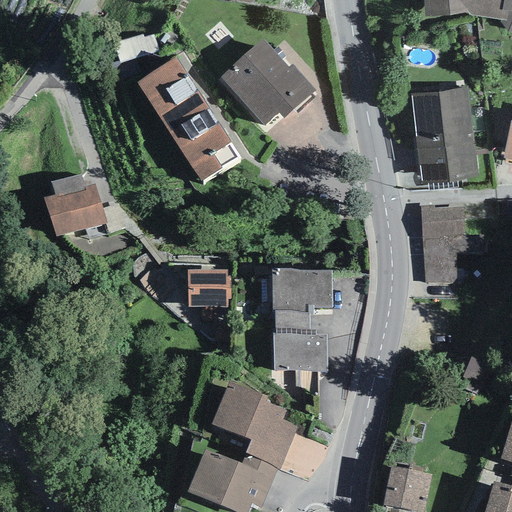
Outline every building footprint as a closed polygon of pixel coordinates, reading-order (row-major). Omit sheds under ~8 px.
[(511,0),(423,0),(425,17),(468,12),(470,15),(499,20),(508,32),(511,33),(511,0)] [(288,67),(262,39),(220,78),(264,126),(279,113),(283,118),(315,90),(291,64),(288,67)] [(175,58),(137,82),(158,116),(197,91),(175,58)] [(477,178),(467,90),(411,96),(420,185),(477,178)] [(218,124),(197,91),(158,116),(179,148),(218,124)] [(511,121),(510,121),(503,159),(511,160),(511,121)] [(240,158),(218,124),(179,148),(200,183),(240,158)] [(51,182),(55,195),(84,187),(80,174),(51,182)] [(55,195),(43,199),(55,237),(106,223),(94,184),(84,187),(55,195)] [(465,207),(434,209),(434,205),(420,206),(420,210),(425,284),(470,281),(465,207)] [(290,268),(271,269),(272,312),(275,312),(289,312),(299,313),(309,313),(313,314),(313,308),(331,307),(331,271),(301,270),(290,268)] [(227,270),(187,270),(187,307),(227,308),(227,299),(230,299),(230,277),(227,277),(227,270)] [(275,312),(275,333),(291,333),(303,335),(310,335),(309,313),(299,313),(289,312),(275,312)] [(275,333),(272,333),(274,371),(285,371),(297,370),(326,372),(326,335),(319,335),(310,335),(303,335),(291,333),(275,333)] [(267,398),(229,381),(211,423),(250,440),(244,454),(277,468),(280,469),(298,427),(282,420),(286,411),(265,402),(267,398)] [(511,419),(500,459),(511,463),(511,419)] [(260,508),(277,468),(244,454),(240,464),(205,449),(187,492),(234,511),(247,511),(250,504),(260,508)] [(420,511),(424,511),(431,475),(390,467),(383,505),(420,511)] [(511,511),(511,488),(494,482),(484,511),(511,511)]
